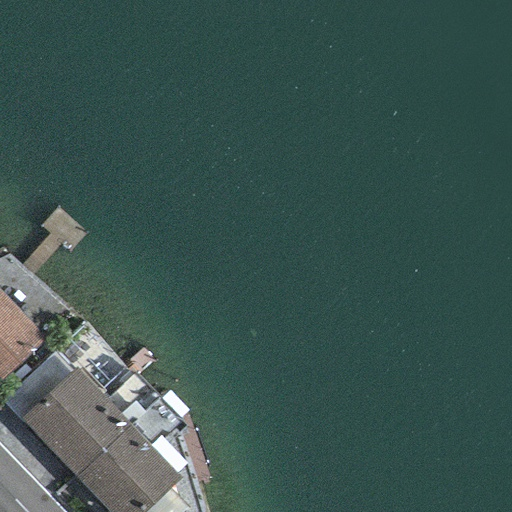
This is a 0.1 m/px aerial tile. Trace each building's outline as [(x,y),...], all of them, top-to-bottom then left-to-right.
[(0,380),(44,340),(0,292),(0,380)] [(53,354),(1,402),(20,420),(70,374),(53,354)] [(73,477),(130,425),(76,368),(70,374),(20,420),(73,477)] [(144,511),(167,491),(180,479),(130,425),(73,477),(105,511),(144,511)] [(144,511),(181,511),(184,509),(167,491),(144,511)]
